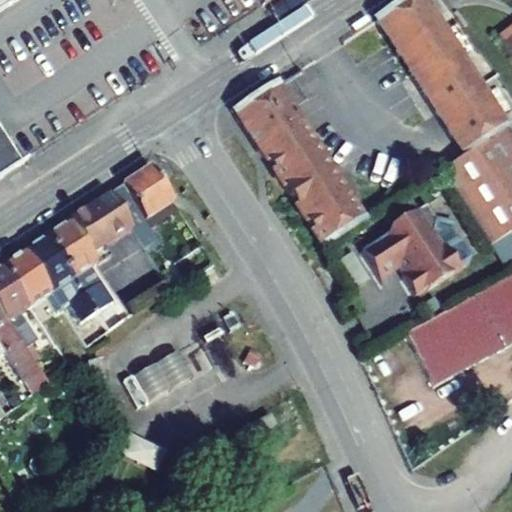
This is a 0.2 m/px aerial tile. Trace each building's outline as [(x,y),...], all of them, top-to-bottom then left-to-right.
[(505,130),(421,0),(410,0),(376,22),(463,157),(505,130)] [(511,26),(497,38),(511,58),(511,26)] [(362,221),(291,111),(304,102),(289,78),(233,114),(319,246),(320,249),(322,248),(322,247),(362,221)] [(438,173),(486,249),(511,232),(511,141),(505,130),(463,157),(438,173)] [(0,179),(21,166),(0,133),(0,179)] [(108,197),(130,232),(141,249),(156,240),(150,229),(148,230),(143,223),(172,205),(149,170),(108,197)] [(104,249),(130,232),(108,197),(67,223),(95,267),(95,268),(110,259),(104,249)] [(400,279),(413,299),(425,291),(426,292),(458,271),(444,249),(440,252),(429,235),(431,234),(434,220),(424,205),(388,229),(385,237),(359,254),(376,281),(398,267),(404,277),(400,279)] [(44,239),(107,334),(123,324),(88,271),(95,267),(67,223),(44,239)] [(94,343),(107,334),(44,239),(21,253),(61,313),(67,309),(86,337),(89,336),(94,343)] [(57,329),(67,323),(61,313),(21,253),(0,267),(28,310),(66,369),(80,360),(67,340),(65,341),(57,329)] [(177,270),(185,283),(211,266),(202,253),(177,270)] [(0,316),(23,351),(31,346),(36,342),(19,316),(28,310),(0,267),(0,316)] [(511,278),(405,336),(433,389),(511,346),(511,278)] [(32,398),(46,387),(37,372),(23,351),(0,316),(0,356),(4,354),(32,398)] [(45,367),(31,346),(23,351),(37,372),(45,367)] [(237,351),(240,357),(250,353),(247,347),(237,351)] [(240,357),(242,363),(252,359),(250,353),(240,357)] [(133,380),(148,406),(160,399),(182,387),(191,382),(176,356),(167,361),(147,372),(133,380)] [(104,382),(98,361),(86,364),(92,386),(104,382)] [(148,406),(133,380),(123,386),(137,412),(148,406)] [(264,420),(236,435),(242,445),(270,431),(264,420)] [(128,436),(119,458),(156,474),(166,452),(128,436)]
